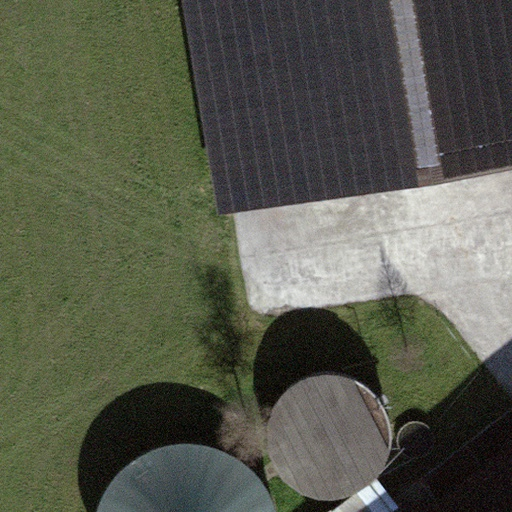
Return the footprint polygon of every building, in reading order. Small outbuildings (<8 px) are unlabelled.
[(511,0),(198,0),(231,191),(511,144),(511,0)] [(440,347),(430,345),(416,348),(406,354),(398,365),(395,376),(395,383),(398,394),(402,400),(409,407),(420,412),(427,413),(439,412),(448,407),(456,400),(461,389),(463,377),(458,362),(451,353),(440,347)] [(346,369),(327,370),(306,377),(290,389),(278,408),(273,435),(280,461),(291,477),(308,489),(324,494),(345,495),(367,488),(385,474),(397,453),(400,427),(399,418),(387,394),(369,378),(346,369)] [(210,440),(180,437),(147,444),(119,462),(93,502),(91,511),(278,511),(277,508),(263,478),(240,454),(210,440)] [(511,511),(511,443),(422,511),(511,511)]
